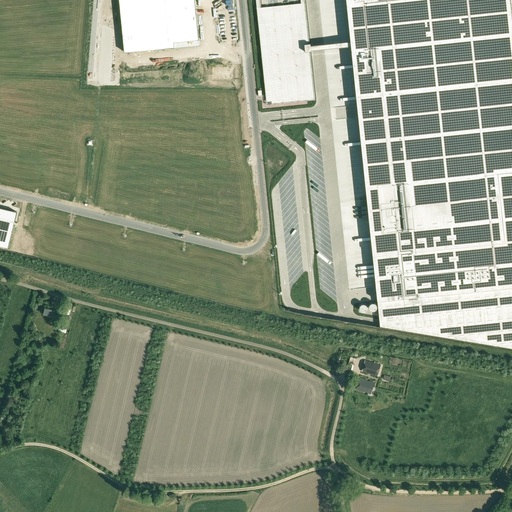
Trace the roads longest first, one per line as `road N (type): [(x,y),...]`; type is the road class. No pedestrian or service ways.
road 1 (track): [(511,489),(382,490),(321,467),(255,488),(145,492),(42,444),(0,452)]
road 2 (unclassified): [(0,191),(239,250),(259,245),(265,226),(242,0)]
road 3 (unclassified): [(343,511),(331,451),(342,392),(336,379),(280,351),(0,279)]
